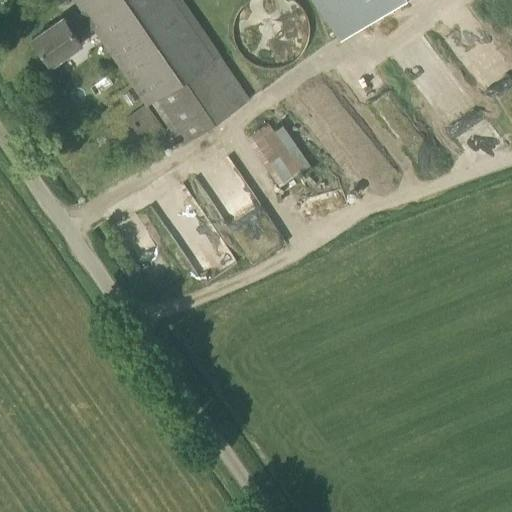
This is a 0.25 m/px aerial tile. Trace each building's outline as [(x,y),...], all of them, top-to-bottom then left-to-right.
[(74,0),(83,12),(66,23),(63,18),(31,40),(49,66),(81,44),(77,39),(94,28),(146,104),(152,101),(182,145),(247,100),(217,56),(219,55),(180,0),(74,0)] [(310,32),(309,23),(308,17),(305,11),(300,4),(295,0),(244,0),(242,1),(237,7),(233,14),(230,22),(229,31),(229,38),(232,46),(235,53),(239,59),(245,64),(251,68),(260,71),(267,72),(274,72),(283,70),(289,67),(296,62),(302,56),(306,49),(309,40),(310,32)] [(386,0),(318,0),(340,31),(386,0)] [(428,42),(413,51),(422,67),(438,59),(428,42)] [(165,153),(155,138),(165,132),(146,104),(125,117),(144,145),(149,143),(157,157),(165,153)] [(279,186),(301,171),(259,110),(237,125),(279,186)] [(240,236),(271,217),(232,152),(201,171),(240,236)]
